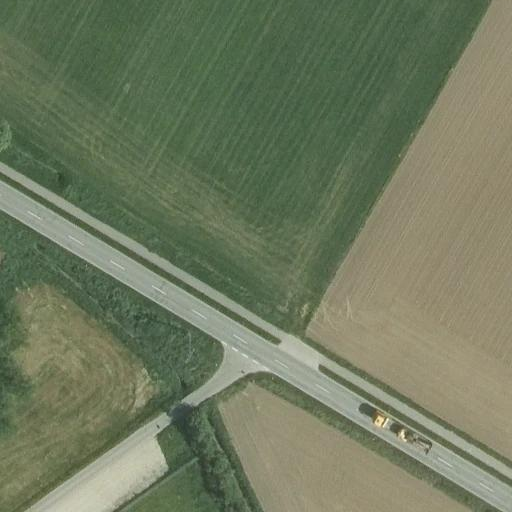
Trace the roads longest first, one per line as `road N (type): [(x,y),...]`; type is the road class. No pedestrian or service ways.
road 1 (tertiary): [(250,347),(511,502)]
road 2 (tertiary): [(0,196),(250,347)]
road 3 (residential): [(34,511),(218,383),(250,347)]
